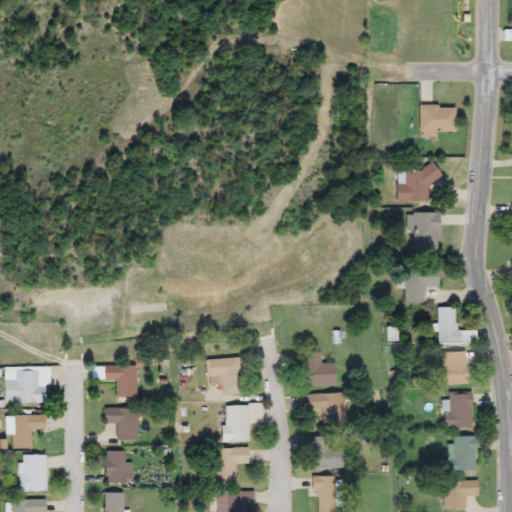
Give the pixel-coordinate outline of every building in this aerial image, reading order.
[(432,133),(432,138),(416,138),(416,106),(451,106),(451,133),(432,133)] [(425,201),(395,202),(394,170),(434,169),(434,180),(425,180),(425,201)] [(434,251),(410,251),(410,233),(405,233),(405,213),(434,213),(434,251)] [(402,303),(402,269),(436,269),(436,287),(422,287),(422,303),(402,303)] [(457,345),(436,345),(436,308),(457,308),(457,345)] [(465,385),(434,385),(433,353),(464,352),(465,385)] [(318,353),(318,363),(332,363),(332,386),(300,386),(300,353),(318,353)] [(238,393),(219,395),(217,376),(205,377),(204,360),(235,357),(238,393)] [(113,398),(113,382),(101,382),(101,365),(133,365),(133,398),(113,398)] [(45,404),(2,404),(2,367),(45,367),(45,404)] [(443,392),(469,392),(469,428),(443,428),(443,392)] [(342,394),(343,424),(307,425),(306,394),(342,394)] [(247,406),(247,442),(221,442),(221,406),(247,406)] [(135,408),(135,441),(113,441),(113,424),(102,424),(102,408),(135,408)] [(9,449),(9,416),(42,416),(42,430),(29,431),(29,449),(9,449)] [(308,438),(341,437),(341,469),(308,469),(308,438)] [(440,460),(449,460),(449,437),(473,437),(473,471),(440,471),(440,460)] [(234,482),(212,482),(212,448),(245,448),(245,465),(234,465),(234,482)] [(123,451),(123,463),(130,463),(130,484),(103,484),(103,451),(123,451)] [(43,455),(43,492),(18,492),(18,455),(43,455)] [(333,511),(315,511),(315,497),(309,497),(309,477),(333,477),(333,511)] [(475,481),(475,497),(463,497),(463,510),(441,510),(441,481),(475,481)] [(213,511),(213,491),(251,491),(251,504),(237,504),(237,511),(213,511)] [(42,500),(42,511),(9,511),(9,500),(42,500)]
